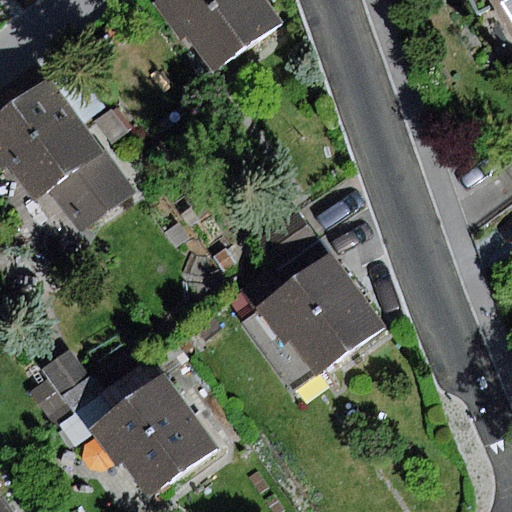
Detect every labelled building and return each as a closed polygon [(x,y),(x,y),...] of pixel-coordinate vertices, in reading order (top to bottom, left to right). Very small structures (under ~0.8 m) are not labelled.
[(266,0),(165,0),(160,4),(213,72),(281,19),(266,0)] [(492,10),(511,44),(511,43),(511,0),(470,0),(480,17),(492,10)] [(45,82),(0,116),(0,161),(33,204),(46,193),(99,152),(45,82)] [(132,194),(99,152),(46,193),(78,235),(132,194)] [(511,162),(503,169),(511,180),(511,162)] [(315,234),(294,206),(252,236),(273,265),(315,234)] [(331,256),(315,234),(273,265),(227,299),(243,321),(331,256)] [(331,256),(243,321),(295,391),(383,326),(331,256)] [(69,351),(42,369),(49,379),(60,395),(86,377),(69,351)] [(88,430),(164,376),(152,359),(105,392),(73,414),(59,424),(72,441),(88,430)] [(86,377),(60,395),(73,414),(105,392),(92,373),(86,377)] [(164,376),(88,430),(115,468),(123,462),(149,499),(217,451),(164,376)] [(60,395),(49,379),(31,392),(54,427),(59,424),(73,414),(60,395)] [(15,511),(3,495),(0,497),(0,511),(15,511)]
